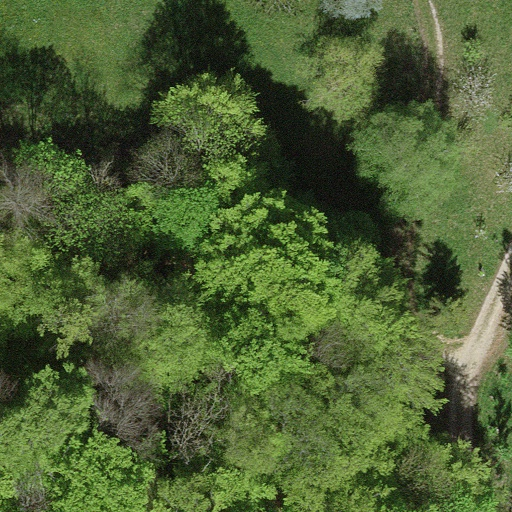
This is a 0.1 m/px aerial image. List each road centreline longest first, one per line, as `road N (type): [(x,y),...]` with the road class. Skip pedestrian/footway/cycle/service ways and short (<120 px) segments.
road 1 (track): [(418,0),(432,109),(409,263),(412,337),(473,387)]
road 2 (track): [(473,387),(471,453),(483,511)]
